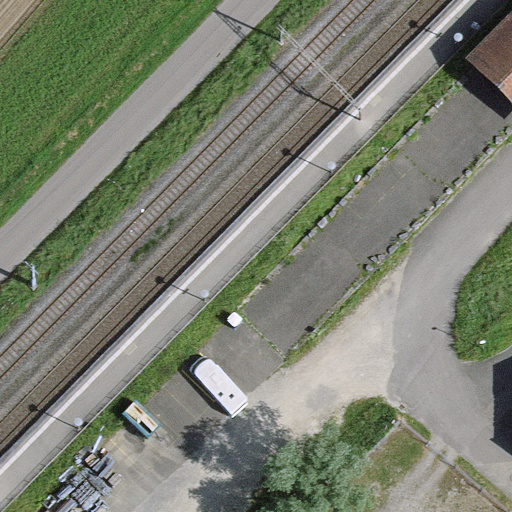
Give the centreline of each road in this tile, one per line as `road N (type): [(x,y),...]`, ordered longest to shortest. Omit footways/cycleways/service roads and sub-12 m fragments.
road 1 (unclassified): [(511,175),(446,247),(418,330),(423,373),(438,402),(511,476)]
road 2 (unclassified): [(0,251),(247,0)]
